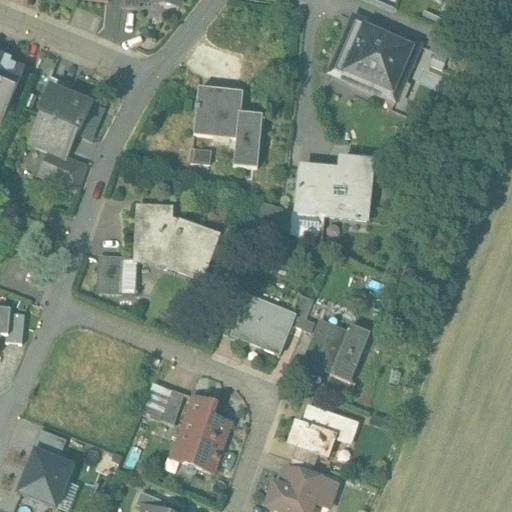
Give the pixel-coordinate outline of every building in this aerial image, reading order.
[(120,0),(120,7),(137,9),(137,1),(137,0),(120,0)] [(419,48),(385,33),(382,40),(350,26),(332,66),(351,75),(348,82),(395,103),(419,48)] [(11,63),(0,58),(0,126),(1,127),(23,72),(9,66),(11,63)] [(242,95),(198,90),(196,108),(195,108),(194,113),(196,113),(193,138),(235,142),(233,169),(256,172),(262,119),(240,117),(242,95)] [(91,108),(50,91),(37,120),(40,122),(72,135),(78,137),(91,108)] [(72,135),(40,122),(29,148),(48,156),(62,161),(62,160),(72,135)] [(189,149),(188,165),(209,165),(209,149),(189,149)] [(87,170),(62,160),(62,161),(48,156),(38,180),(78,197),(87,170)] [(372,164),(339,161),(338,173),(300,169),(295,217),(366,224),(372,164)] [(217,241),(169,224),(170,213),(137,211),(135,265),(153,266),(202,283),(217,241)] [(124,263),(99,262),(97,296),(123,297),(124,263)] [(313,304),(299,298),(291,318),(295,320),(291,328),(302,333),(313,304)] [(291,318),(247,301),(231,340),(279,359),(291,328),(295,320),(291,318)] [(10,314),(0,313),(0,340),(8,341),(10,314)] [(347,337),(320,326),(304,366),(331,377),(330,380),(350,388),(351,387),(370,338),(350,330),(347,337)] [(350,388),(330,380),(325,392),(350,402),(355,389),(351,387),(350,388)] [(170,394),(152,387),(144,408),(163,415),(170,394)] [(163,415),(160,424),(173,429),(184,399),(171,394),(170,394),(163,415)] [(215,410),(184,399),(173,429),(183,432),(176,449),(197,456),(192,469),(213,476),(230,428),(211,421),(215,410)] [(163,415),(144,408),(138,425),(148,429),(150,421),(159,424),(160,424),(163,415)] [(357,428),(308,411),(302,429),(296,427),(288,448),(318,458),(328,461),(334,442),(350,447),(357,428)] [(318,458),(296,450),(292,462),(314,470),(318,458)] [(70,472),(35,458),(19,497),(54,511),(70,472)] [(314,470),(292,462),(288,473),(310,481),(314,470)] [(288,473),(287,473),(281,491),(274,489),(267,510),(273,511),(310,511),(313,504),(329,509),(335,490),(310,481),(288,473)] [(164,511),(166,507),(140,496),(135,509),(142,511),(143,511),(144,511),(145,511),(164,511)]
